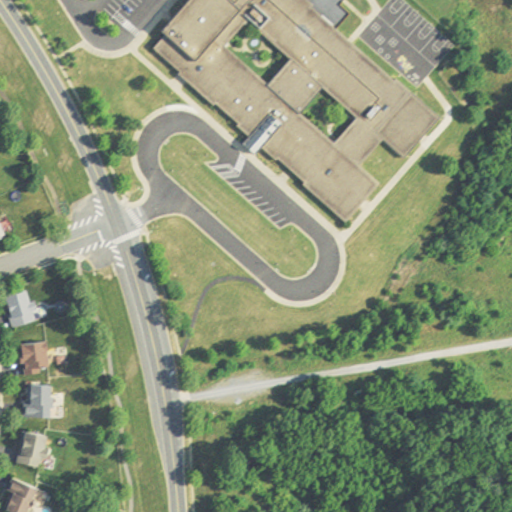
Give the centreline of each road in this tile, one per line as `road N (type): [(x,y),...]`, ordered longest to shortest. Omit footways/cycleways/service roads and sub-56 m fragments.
road 1 (tertiary): [(0,1),(59,97),(117,226),(148,330),(172,511)]
road 2 (residential): [(117,226),(0,269)]
